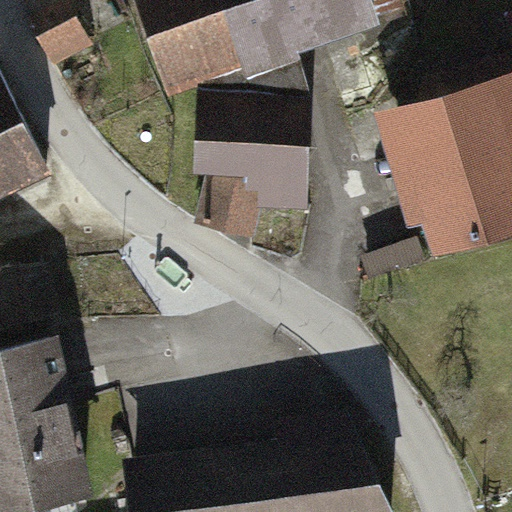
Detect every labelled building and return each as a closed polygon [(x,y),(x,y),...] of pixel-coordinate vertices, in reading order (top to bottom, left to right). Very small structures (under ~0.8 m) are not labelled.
[(93,43),(71,0),(70,0),(36,18),(58,61),(93,43)] [(146,0),(174,82),(245,58),(244,54),(399,2),(398,0),(146,0)] [(0,189),(51,164),(0,61),(0,189)] [(511,74),(401,107),(442,245),(511,224),(511,74)] [(302,109),(207,104),(203,164),(215,168),(267,181),(263,200),(311,201),(311,168),(304,169),(306,113),(302,109)] [(267,181),(215,168),(202,219),(254,233),(263,200),(267,181)] [(13,265),(0,266),(0,323),(57,311),(48,273),(17,279),(13,265)] [(0,348),(0,508),(89,489),(55,336),(0,348)] [(139,462),(145,511),(381,511),(395,508),(361,432),(139,462)]
